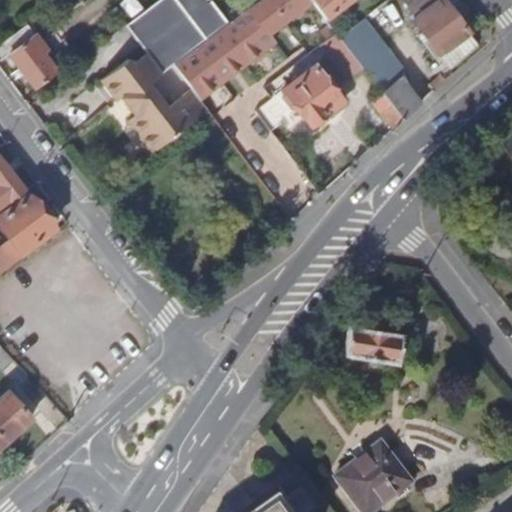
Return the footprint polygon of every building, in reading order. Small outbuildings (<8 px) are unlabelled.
[(207,111),(198,99),(190,89),(165,108),(148,85),(173,66),(228,24),(210,0),(159,0),(128,24),(149,52),(133,63),(130,59),(103,79),(119,99),(126,94),(136,107),(132,110),(136,115),(128,121),(151,153),(207,111)] [(228,24),(173,66),(190,89),(198,99),(274,40),(268,33),(311,0),(310,0),(257,0),(248,8),(228,24)] [(310,0),(311,0),(317,8),(326,20),(351,0),(310,0)] [(401,0),(408,9),(419,0),(401,0)] [(412,22),(438,55),(448,68),(477,45),(467,33),(442,0),(419,0),(408,9),(416,19),(412,22)] [(339,37),(343,42),(362,67),(384,50),(361,21),(339,37)] [(26,25),(1,44),(9,54),(34,35),(26,25)] [(326,39),(327,40),(336,33),(335,32),(326,39)] [(34,35),(9,54),(34,88),(56,72),(42,53),(46,50),(34,35)] [(343,42),(338,46),(334,49),(320,59),(342,87),(365,70),(362,67),(343,42)] [(320,59),(334,49),(329,43),(314,53),(320,59)] [(403,120),(419,105),(399,80),(406,74),(386,48),(384,50),(362,67),(365,70),(382,93),(403,120)] [(309,125),(341,101),(313,65),(281,89),(309,125)] [(433,93),(444,83),(438,77),(427,88),(433,93)] [(392,129),(403,120),(382,93),(371,102),(392,129)] [(0,206),(22,189),(0,159),(0,206)] [(0,214),(0,229),(9,241),(19,254),(52,229),(26,195),(0,214)] [(0,272),(21,257),(19,254),(9,241),(0,247),(0,272)] [(348,325),(344,355),(397,363),(401,334),(348,325)] [(12,361),(0,347),(0,369),(1,371),(12,361)] [(0,398),(0,436),(4,441),(30,418),(7,392),(0,398)] [(370,511),(410,482),(378,443),(335,477),(361,511),(370,511)] [(319,511),(302,485),(286,495),(297,511),(319,511)] [(281,511),(272,499),(253,511),(281,511)]
